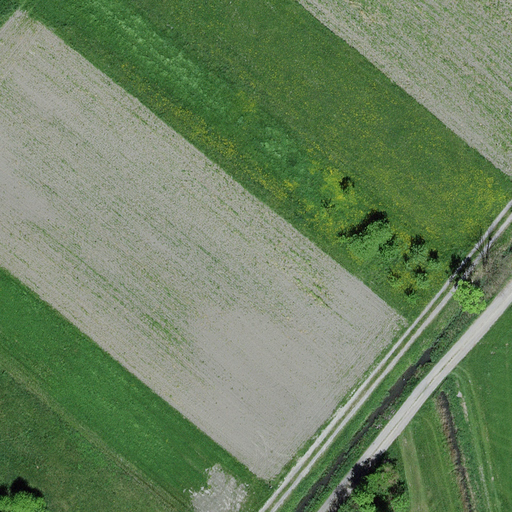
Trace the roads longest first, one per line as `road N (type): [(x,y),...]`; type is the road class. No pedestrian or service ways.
road 1 (track): [(511,217),(272,511)]
road 2 (track): [(511,297),(339,511)]
